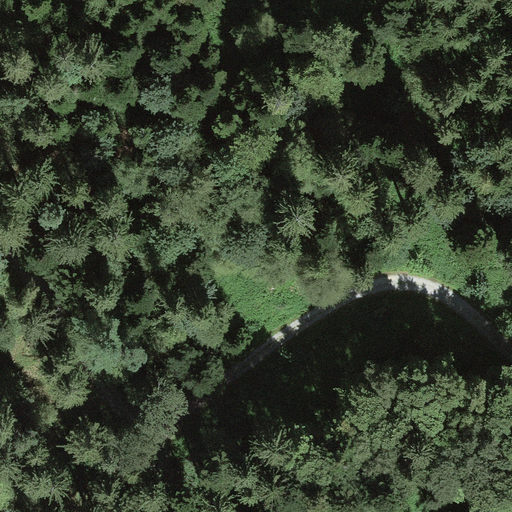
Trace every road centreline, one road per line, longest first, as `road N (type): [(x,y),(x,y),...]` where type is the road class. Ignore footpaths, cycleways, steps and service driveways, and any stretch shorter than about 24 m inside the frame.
road 1 (track): [(0,242),(192,511)]
road 2 (track): [(511,353),(427,284),(365,288),(231,368)]
